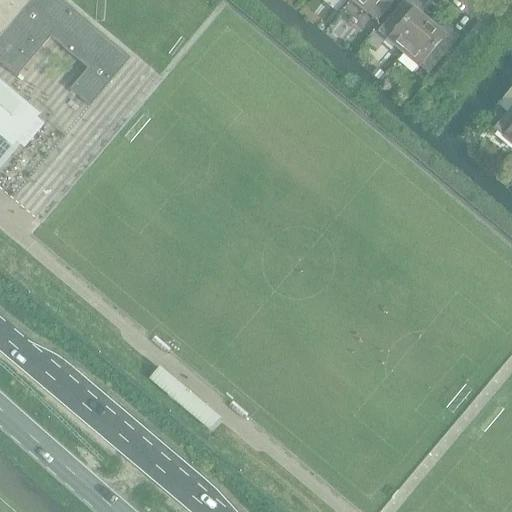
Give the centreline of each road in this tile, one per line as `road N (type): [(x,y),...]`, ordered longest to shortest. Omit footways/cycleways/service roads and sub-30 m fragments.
road 1 (primary): [(207,511),(0,338)]
road 2 (primary): [(0,413),(112,511)]
